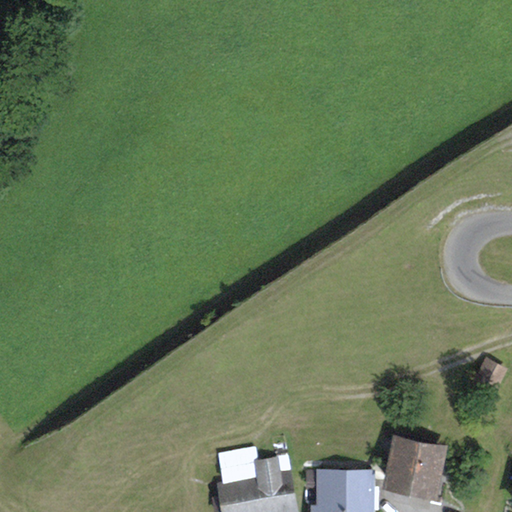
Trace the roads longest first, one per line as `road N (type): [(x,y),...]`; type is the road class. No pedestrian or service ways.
road 1 (track): [(511,339),(377,389),(305,393),(261,428)]
road 2 (unclassified): [(511,222),(474,236),(465,267),(471,284),(511,298)]
